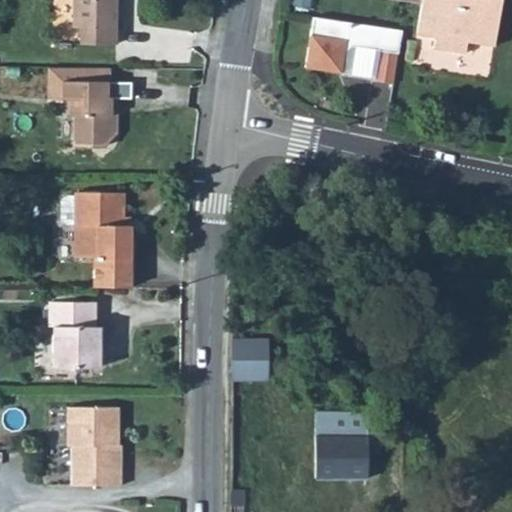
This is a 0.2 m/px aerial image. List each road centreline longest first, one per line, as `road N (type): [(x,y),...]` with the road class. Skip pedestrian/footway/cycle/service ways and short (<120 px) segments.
road 1 (tertiary): [(208,511),(210,291),(228,119)]
road 2 (residential): [(511,184),(228,119)]
road 3 (tertiary): [(228,119),(246,0)]
